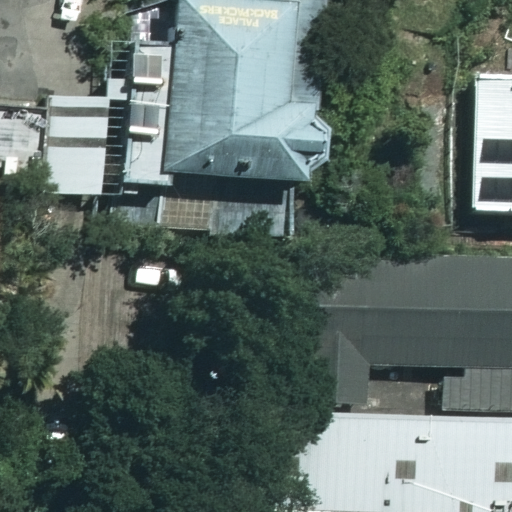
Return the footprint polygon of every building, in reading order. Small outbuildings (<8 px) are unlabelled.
[(103,54),(95,186),(106,187),(104,226),(284,237),(298,0),(156,0),(153,58),(103,54)] [(511,92),(458,91),(456,213),(511,214),(511,92)] [(93,101),(40,97),(33,195),(86,199),(93,101)] [(27,113),(0,112),(0,175),(26,176),(27,113)] [(511,264),(279,261),(278,362),(511,366),(511,264)] [(511,511),(511,413),(242,409),(239,511),(511,511)]
